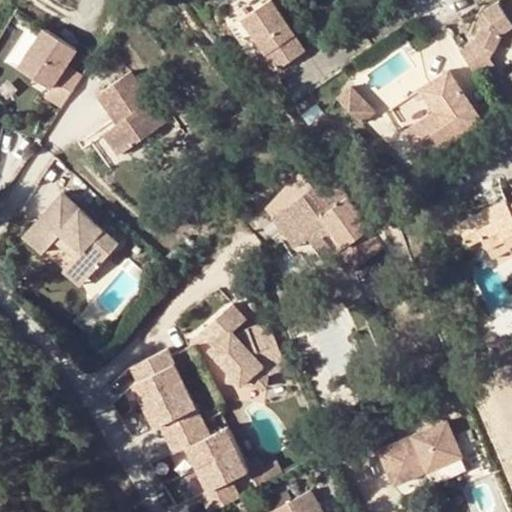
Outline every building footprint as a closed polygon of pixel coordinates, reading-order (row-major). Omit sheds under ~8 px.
[(478,43),(465,50),(481,77),(496,68),(491,58),(501,42),(511,49),(511,48),(511,0),(508,3),(505,0),(503,0),(489,10),(494,19),(491,24),(478,43)] [(494,19),(489,10),(484,20),(491,24),(494,19)] [(255,32),(288,81),(315,62),(280,13),(255,32)] [(97,55),(48,24),(23,63),(55,83),(49,92),(67,102),(80,80),(92,63),(97,55)] [(132,68),(110,83),(152,128),(166,120),(132,68)] [(407,128),(425,158),(482,123),(451,72),(423,90),(424,91),(395,109),(407,128)] [(362,117),(377,108),(361,81),(345,90),(362,117)] [(119,151),(152,128),(110,83),(99,91),(119,120),(104,129),(119,151)] [(318,239),(314,241),(326,259),(370,227),(348,197),(325,214),(301,182),(268,206),(283,229),(291,223),(304,241),(310,236),(315,233),(318,239)] [(75,254),(91,269),(117,241),(64,188),(23,231),(40,249),(55,234),(60,229),(67,235),(62,241),(75,254)] [(510,206),(507,199),(492,206),(496,214),(510,206)] [(511,204),(510,206),(496,214),(492,206),(460,223),(471,244),(485,238),(491,252),(509,242),(511,248),(511,204)] [(283,229),(296,246),(304,241),(291,223),(283,229)] [(60,229),(55,234),(62,241),(67,235),(60,229)] [(511,248),(509,242),(491,252),(494,258),(511,248)] [(63,267),(78,283),(91,269),(75,254),(63,267)] [(290,366),(271,322),(239,336),(235,332),(249,319),(235,304),(204,333),(218,347),(214,351),(231,369),(230,384),(268,389),(271,375),(290,366)] [(499,339),(488,343),(495,359),(511,350),(511,346),(509,341),(501,344),(499,339)] [(180,343),(135,362),(172,453),(194,444),(211,486),(202,490),(209,507),(266,484),(240,422),(216,432),(180,343)] [(439,470),(464,460),(449,424),(381,452),(396,488),(429,475),(428,470),(437,466),(439,470)] [(429,475),(439,470),(437,466),(428,470),(429,475)] [(322,511),(310,489),(276,507),(278,511),(322,511)]
